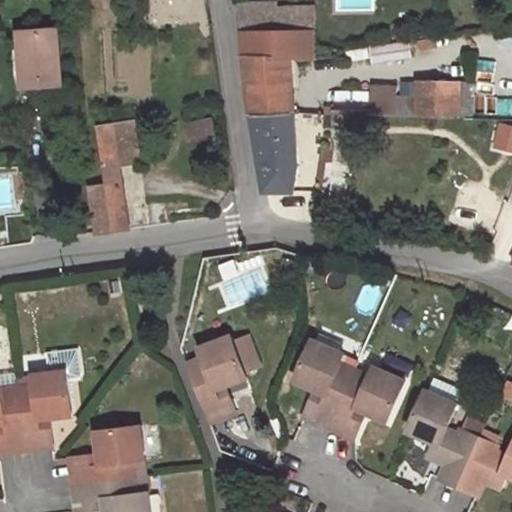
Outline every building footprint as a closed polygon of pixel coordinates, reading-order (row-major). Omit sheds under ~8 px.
[(277,6),(277,0),(237,2),(244,58),(292,56),(314,56),(314,30),(277,31),(277,6)] [(314,30),(314,6),(277,6),(277,31),(314,30)] [(61,84),(57,27),(18,31),(22,87),(61,84)] [(294,111),(292,56),(244,58),(253,114),(294,111)] [(418,94),(418,82),(402,81),(402,94),(418,94)] [(457,117),(458,83),(418,82),(418,94),(418,97),(417,116),(457,117)] [(471,118),(472,83),(458,83),(457,117),(471,118)] [(396,96),(396,87),(373,86),(372,114),(395,115),(396,96)] [(417,116),(418,97),(396,96),(395,115),(417,116)] [(298,165),(294,111),(253,114),(266,190),(294,190),(298,165)] [(371,122),(372,114),(334,113),(334,122),(371,122)] [(216,143),(212,118),(187,122),(191,147),(216,143)] [(138,162),(132,121),(96,126),(102,167),(119,165),(138,162)] [(511,141),(511,125),(502,123),(498,138),(511,141)] [(128,229),(119,165),(102,167),(105,185),(90,187),(97,234),(128,229)] [(11,203),(11,173),(0,172),(0,195),(0,204),(11,203)] [(321,213),(321,211),(320,208),(316,204),(312,205),(311,207),(310,212),(312,214),(315,216),(319,214),(321,213)] [(118,281),(107,283),(110,294),(120,292),(118,281)] [(203,358),(187,364),(209,422),(235,412),(228,393),(219,396),(215,388),(225,385),(247,376),(244,370),(234,342),(231,336),(199,348),(203,358)] [(247,337),(234,342),(244,370),(258,365),(247,337)] [(344,354),(312,339),(294,379),(316,388),(325,393),(321,400),(312,397),(305,416),(329,427),(355,369),(340,363),(344,354)] [(34,385),(18,387),(25,450),(52,447),(50,426),(40,427),(39,419),(49,417),(72,415),(68,378),(81,377),(78,349),(47,353),(50,373),(33,376),(33,379),(34,385)] [(370,376),(355,369),(329,427),(353,438),(362,419),(353,415),(357,407),(366,411),(388,421),(405,381),(374,367),(370,376)] [(16,374),(1,376),(1,379),(2,389),(18,387),(17,381),(16,374)] [(460,389),(434,377),(428,391),(454,403),(460,389)] [(0,452),(25,450),(18,387),(2,389),(1,379),(0,379),(0,452)] [(225,385),(215,388),(219,396),(228,393),(225,385)] [(325,393),(316,388),(312,397),(321,400),(325,393)] [(428,391),(426,389),(408,429),(433,440),(426,455),(446,464),(439,478),(458,486),(479,437),(461,429),(459,434),(446,429),(457,404),(454,403),(428,391)] [(366,411),(357,407),(353,415),(362,419),(366,411)] [(49,417),(39,419),(40,427),(50,426),(49,417)] [(484,424),(467,417),(461,429),(479,437),(483,429),(484,424)] [(91,455),(70,457),(74,484),(136,477),(134,461),(144,459),(140,425),(97,430),(100,455),(91,456),(91,455)] [(498,436),(483,429),(479,437),(495,444),(498,436)] [(479,437),(458,486),(476,494),(482,480),(502,488),(508,474),(511,475),(511,447),(508,456),(495,450),(498,445),(495,444),(479,437)] [(144,459),(134,461),(136,477),(146,476),(144,459)] [(146,476),(136,477),(138,493),(148,491),(146,476)] [(136,477),(74,484),(77,511),(97,509),(96,499),(105,498),(106,508),(106,511),(150,511),(148,491),(138,493),(136,477)] [(105,498),(96,499),(97,509),(106,508),(105,498)]
